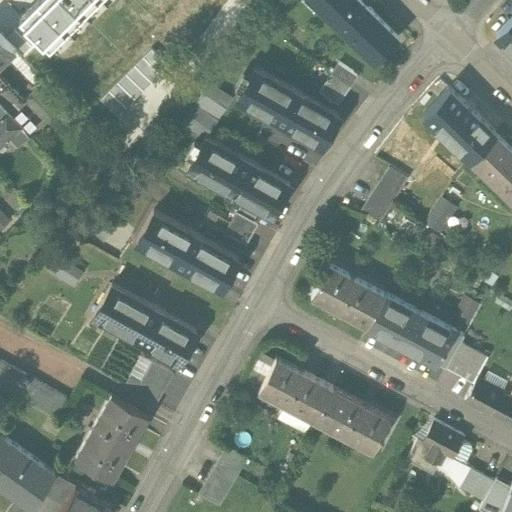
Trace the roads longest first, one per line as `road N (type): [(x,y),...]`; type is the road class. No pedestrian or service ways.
road 1 (residential): [(257,307),(327,181),(450,36)]
road 2 (residential): [(257,307),(511,443)]
road 3 (residential): [(145,511),(257,307)]
